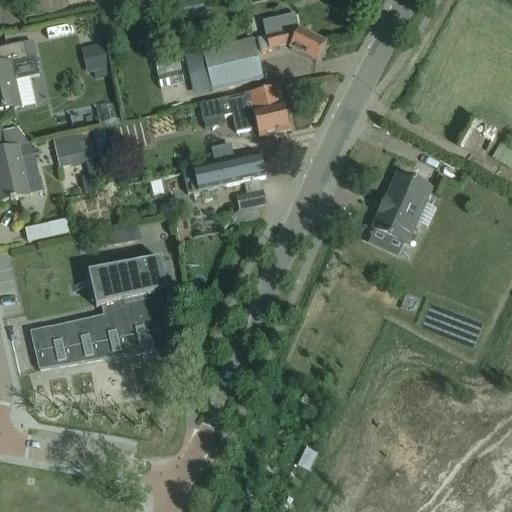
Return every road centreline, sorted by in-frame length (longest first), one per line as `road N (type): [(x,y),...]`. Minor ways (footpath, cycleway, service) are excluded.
road 1 (tertiary): [(180,483),(352,102)]
road 2 (residential): [(0,441),(125,463),(180,483)]
road 3 (unclassified): [(511,185),(352,102)]
